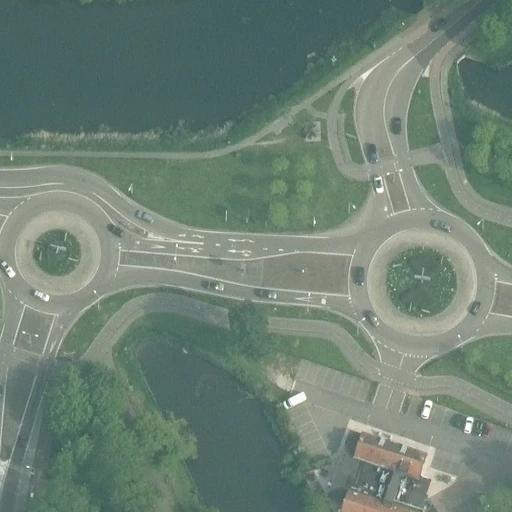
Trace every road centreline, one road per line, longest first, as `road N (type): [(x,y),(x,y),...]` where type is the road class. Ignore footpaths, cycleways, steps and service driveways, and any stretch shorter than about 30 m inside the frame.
road 1 (unclassified): [(474,5),(390,69),(372,96),(367,130),(385,229)]
road 2 (primary): [(105,272),(362,305)]
road 3 (unclassified): [(424,218),(402,156),(398,97),(404,78),(474,5)]
road 4 (primary): [(210,244),(148,224),(83,179),(0,181)]
road 5 (tertiary): [(4,511),(68,303)]
road 6 (primary): [(368,247),(210,244)]
road 7 (primary): [(362,305),(384,334),(416,346),(448,340),(473,320)]
